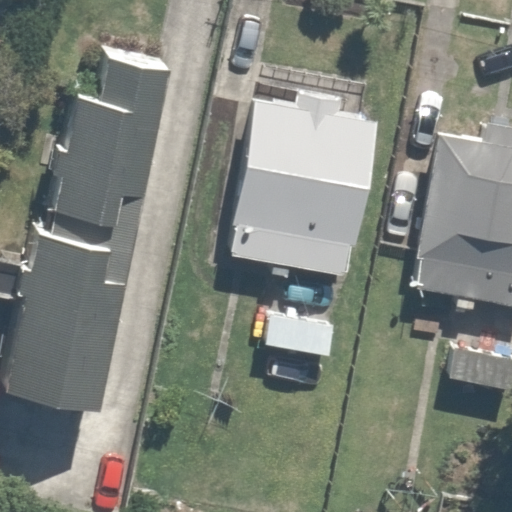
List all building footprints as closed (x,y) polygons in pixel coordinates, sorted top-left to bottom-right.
[(81,65),(48,58),(0,295),(0,367),(83,385),(155,36),(89,23),(81,65)] [(339,259),(363,88),(236,70),(212,241),(339,259)] [(511,127),(421,114),(397,278),(511,295),(511,127)] [(247,282),(239,330),(325,346),(334,298),(247,282)] [(435,330),(433,370),(504,375),(507,334),(435,330)]
